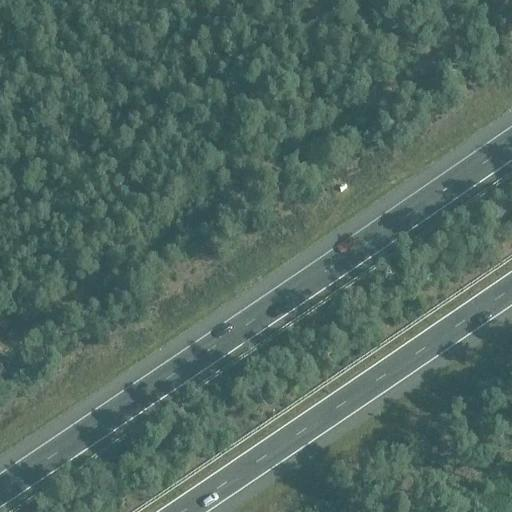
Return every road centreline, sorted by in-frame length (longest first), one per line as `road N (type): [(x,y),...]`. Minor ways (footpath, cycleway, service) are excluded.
road 1 (motorway): [(511,143),(0,491)]
road 2 (track): [(0,349),(511,4)]
road 3 (motorway): [(176,511),(511,286)]
